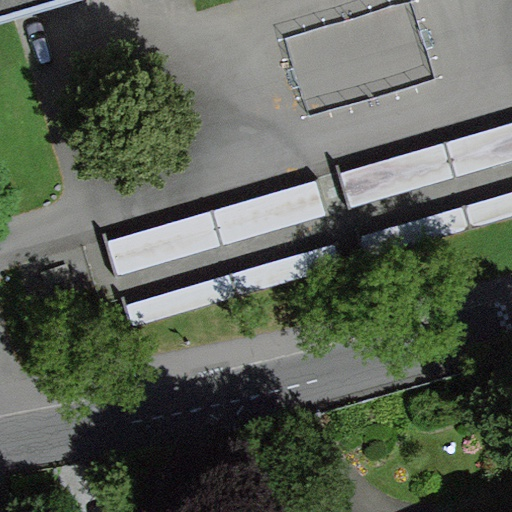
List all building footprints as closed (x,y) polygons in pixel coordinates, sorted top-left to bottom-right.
[(0,0),(0,17),(11,14),(58,0),(0,0)] [(511,118),(337,170),(348,206),(511,157),(511,118)] [(315,177),(104,239),(114,275),(326,212),(315,177)] [(511,186),(356,233),(364,262),(511,218),(511,186)] [(334,239),(122,302),(131,331),(343,269),(334,239)]
